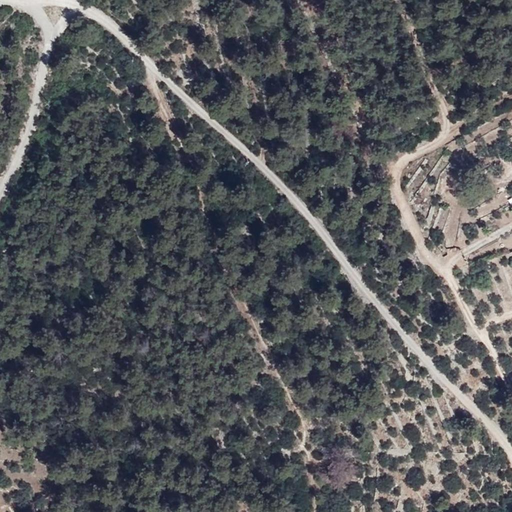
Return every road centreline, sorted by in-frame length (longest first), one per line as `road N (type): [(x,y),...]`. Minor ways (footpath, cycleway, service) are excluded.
road 1 (unclassified): [(511,454),(275,177),(119,32),(79,6)]
road 2 (track): [(310,511),(313,474),(303,428),(224,263),(146,59)]
road 3 (unclassified): [(511,396),(445,269),(425,254),(395,185),(402,161),(438,141)]
road 4 (unclassified): [(52,35),(31,129),(0,197)]
